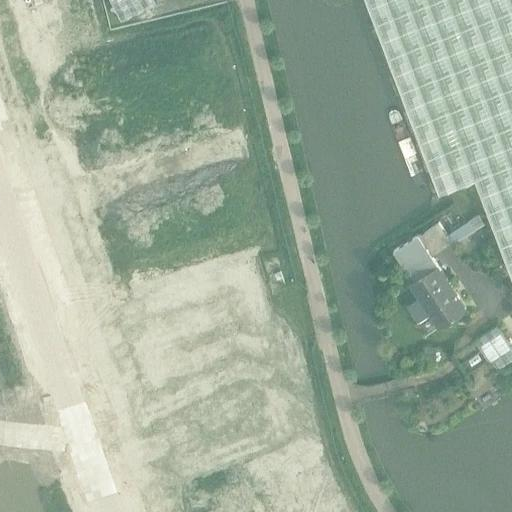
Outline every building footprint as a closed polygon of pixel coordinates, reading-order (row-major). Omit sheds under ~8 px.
[(52,0),(10,0),(13,10),(52,1),(52,0)] [(153,0),(109,0),(121,20),(155,2),(153,0)] [(511,0),(368,0),(440,191),(477,178),(511,272),(511,0)] [(18,30),(7,33),(7,34),(57,22),(52,1),(13,10),(18,30)] [(88,6),(76,9),(78,16),(90,14),(88,6)] [(90,14),(78,16),(80,24),(92,21),(90,14)] [(57,22),(7,34),(12,56),(63,44),(57,22)] [(209,32),(170,41),(176,65),(217,55),(217,54),(214,55),(209,32)] [(217,55),(176,65),(182,90),(223,80),(217,55)] [(226,104),(188,114),(194,138),(235,128),(235,127),(232,128),(226,104)] [(39,119),(26,123),(35,148),(63,139),(66,147),(87,140),(76,107),(59,112),(58,108),(37,115),(39,119)] [(235,128),(194,138),(199,162),(241,152),(235,128)] [(91,165),(46,181),(54,205),(100,190),(91,165)] [(253,175),(206,186),(212,211),(258,200),(253,175)] [(139,191),(128,195),(130,202),(142,199),(139,191)] [(113,222),(67,237),(74,257),(119,242),(113,222)] [(418,236),(394,251),(407,271),(410,269),(415,279),(409,283),(418,298),(407,305),(418,321),(429,314),(437,327),(466,309),(437,264),(434,259),(431,255),(451,242),(447,235),(438,222),(418,236)] [(262,234),(216,246),(222,271),(269,260),(262,234)] [(119,242),(74,257),(81,277),(126,262),(119,242)] [(160,264),(149,268),(151,276),(163,272),(160,264)] [(279,284),(232,295),(238,320),(285,309),(279,284)] [(132,300),(94,313),(102,335),(100,336),(100,337),(140,324),(132,300)] [(140,324),(100,337),(108,361),(148,347),(140,324)] [(511,347),(497,324),(475,338),(495,369),(511,358),(511,347)] [(222,347),(210,349),(212,357),(224,354),(222,347)] [(292,351),(245,362),(250,383),(297,372),(292,351)] [(156,371),(118,383),(126,406),(123,407),(124,408),(164,394),(156,371)] [(297,372),(250,383),(255,404),(302,393),(297,372)] [(164,394),(124,408),(132,432),(172,418),(164,394)] [(243,420),(231,422),(234,430),(245,427),(243,420)] [(207,424),(195,428),(198,436),(209,432),(207,424)] [(307,425),(268,435),(274,459),(316,449),(315,448),(313,449),(307,425)] [(316,449),(274,459),(280,483),(321,473),(316,449)] [(190,452),(145,467),(152,487),(197,472),(190,452)] [(197,472),(152,487),(158,508),(204,492),(197,472)] [(227,498),(216,501),(219,509),(230,505),(227,498)]
